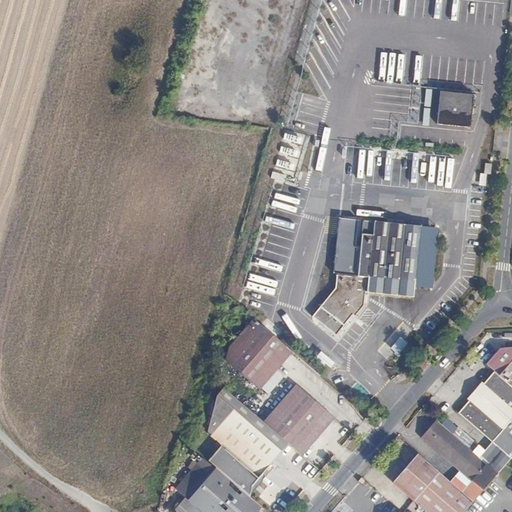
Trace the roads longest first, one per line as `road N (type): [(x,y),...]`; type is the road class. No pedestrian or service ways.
road 1 (residential): [(501,303),(314,511)]
road 2 (residential): [(501,303),(511,182)]
